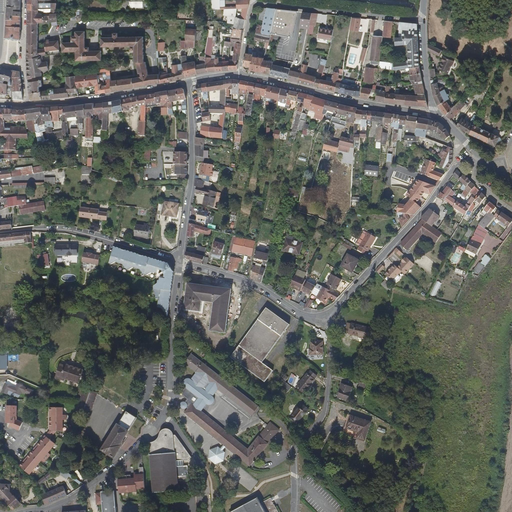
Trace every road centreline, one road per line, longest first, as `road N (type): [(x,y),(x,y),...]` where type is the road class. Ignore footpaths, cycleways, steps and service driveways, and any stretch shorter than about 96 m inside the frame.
road 1 (residential): [(324,317),(452,165),(474,152)]
road 2 (residential): [(293,511),(295,448),(326,399),(324,317)]
road 3 (residential): [(239,74),(434,114)]
road 4 (residential): [(0,232),(72,230),(179,261)]
road 5 (unclassified): [(23,39),(65,27),(142,29),(154,88)]
road 6 (residential): [(190,82),(192,155),(179,261)]
road 7 (residential): [(254,2),(422,20)]
road 8 (residential): [(30,511),(87,487),(164,414)]
road 9 (residential): [(179,261),(262,288),(314,320),(324,317)]
road 10 (residential): [(164,414),(179,261)]
road 11 (residential): [(26,105),(154,88)]
